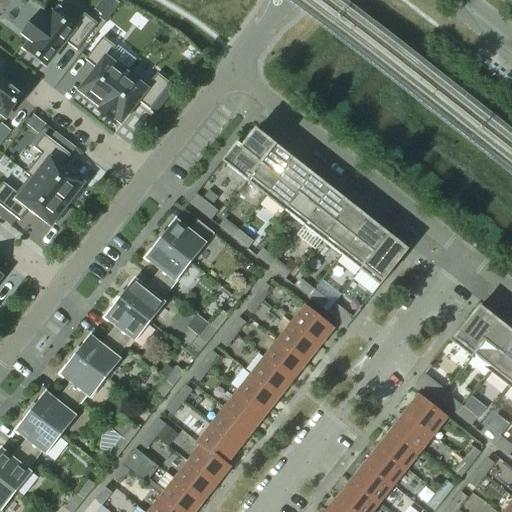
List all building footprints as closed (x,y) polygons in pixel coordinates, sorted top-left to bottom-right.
[(41,14),(24,35),(32,41),(25,49),(46,66),(65,43),(77,52),(92,33),(79,23),(73,30),(53,15),(49,20),(41,14)] [(113,53),(99,42),(85,61),(97,70),(80,92),(100,108),(126,75),(107,60),(113,53)] [(0,76),(9,65),(0,58),(0,112),(6,117),(23,96),(0,77),(0,76)] [(151,83),(145,90),(126,75),(100,108),(101,109),(99,112),(115,125),(117,122),(120,124),(137,103),(149,112),(164,93),(151,83)] [(247,182),(275,146),(268,141),(270,138),(262,131),(261,131),(259,134),(255,131),(242,148),(236,143),(221,162),(247,182)] [(55,133),(49,140),(51,142),(70,156),(75,149),(55,133)] [(70,156),(51,142),(41,154),(49,160),(34,180),(67,205),(69,202),(71,204),(83,190),(80,188),(83,185),(61,168),(70,156)] [(266,197),(294,161),(287,156),(289,153),(280,146),(278,149),(275,146),(247,182),(266,197)] [(284,211),(312,176),(305,171),(308,167),(299,161),(297,164),(294,161),(266,197),(284,211)] [(303,226),(331,191),(324,186),(327,182),(318,175),(315,179),(312,176),(284,211),(303,226)] [(67,205),(34,180),(19,199),(11,193),(1,206),(19,221),(29,209),(50,226),(53,223),(55,225),(67,210),(64,208),(67,205)] [(322,241),(350,206),(343,200),(346,197),(337,190),(334,193),(331,191),(303,226),(322,241)] [(217,212),(196,195),(188,204),(210,221),(217,212)] [(341,256),(369,221),(362,215),(365,212),(356,205),(353,208),(350,206),(322,241),(341,256)] [(190,264),(213,236),(214,235),(197,222),(190,232),(175,220),(160,240),(190,264)] [(238,231),(224,220),(218,228),(232,239),(238,231)] [(360,271),(388,236),(381,230),(383,227),(375,220),(372,223),(369,221),(341,256),(360,271)] [(253,243),(239,232),(238,231),(232,239),(247,250),(253,243)] [(394,267),(407,251),(400,245),(402,242),(393,235),(391,238),(388,236),(360,271),(380,286),(394,268),(394,267)] [(168,293),(190,264),(160,240),(144,260),(159,271),(152,280),(168,293)] [(276,261),(262,250),(256,257),(270,268),(276,261)] [(291,272),(277,261),(276,261),(270,268),(285,280),(291,272)] [(165,304),(162,301),(168,293),(152,280),(145,288),(135,280),(119,300),(150,324),(165,304)] [(314,291),(300,280),(294,287),(308,298),(314,291)] [(239,303),(251,288),(243,282),(232,297),(239,303)] [(262,302),(272,290),(264,284),(255,296),(262,302)] [(328,302),(314,291),(308,298),(322,310),(328,302)] [(252,314),(262,302),(255,296),(245,309),(252,314)] [(134,343),(150,324),(119,300),(103,319),(114,328),(107,336),(124,349),(130,340),(134,343)] [(354,320),(334,304),(327,313),(346,329),(354,320)] [(319,347),(333,329),(304,306),(290,324),(319,347)] [(471,358),(499,323),(492,317),(494,314),(485,307),(483,310),(479,307),(466,324),(463,322),(449,341),(471,358)] [(217,331),(228,317),(221,311),(209,325),(217,331)] [(245,324),(238,318),(228,330),(235,336),(245,324)] [(489,373),(511,344),(511,333),(510,332),(511,330),(511,328),(504,322),(502,325),(499,323),(471,358),(489,373)] [(319,347),(290,324),(277,341),(306,364),(319,347)] [(206,345),(217,331),(209,325),(198,339),(206,345)] [(226,348),(235,336),(228,330),(219,343),(226,348)] [(117,357),(123,349),(124,349),(107,336),(101,345),(90,336),(74,356),(105,380),(121,360),(117,357)] [(293,381),(306,364),(277,341),(264,358),(293,381)] [(508,388),(511,383),(511,344),(489,373),(508,388)] [(208,370),(218,358),(211,352),(201,364),(208,370)] [(90,400),(105,380),(74,356),(59,376),(70,384),(63,393),(79,406),(86,397),(90,400)] [(279,398),(293,381),(264,358),(250,375),(279,398)] [(199,382),(208,370),(201,364),(192,377),(199,382)] [(172,388),(183,373),(176,367),(165,382),(172,388)] [(445,391),(423,374),(415,383),(437,400),(445,391)] [(266,415),(279,398),(250,375),(237,392),(266,415)] [(161,402),(172,388),(165,382),(153,396),(161,402)] [(181,404),(191,392),(184,386),(174,399),(181,404)] [(266,415),(237,392),(223,409),(252,432),(266,415)] [(72,414),(79,406),(63,393),(56,401),(45,393),(30,413),(61,437),(76,417),(72,414)] [(447,419),(418,396),(404,414),(433,437),(447,419)] [(462,407),(448,396),(442,404),(456,415),(462,407)] [(172,416),(181,404),(174,399),(165,410),(172,416)] [(477,419),(462,408),(462,407),(456,415),(471,427),(477,419)] [(239,449),(252,432),(223,409),(210,426),(239,449)] [(45,457),(60,437),(61,437),(30,413),(14,433),(25,441),(18,449),(34,462),(41,454),(45,457)] [(433,437),(404,414),(390,431),(419,453),(433,437)] [(155,438),(165,426),(158,420),(148,432),(155,438)] [(128,444),(139,430),(131,424),(120,438),(128,444)] [(239,449),(210,426),(196,444),(200,447),(200,446),(226,466),(226,465),(239,449)] [(500,437),(486,426),(480,434),(494,445),(500,437)] [(419,453),(390,431),(377,448),(406,470),(419,453)] [(145,450),(155,438),(148,432),(138,445),(145,450)] [(511,451),(511,446),(500,437),(494,445),(508,456),(511,451)] [(116,459),(128,444),(120,438),(109,453),(116,459)] [(226,466),(200,446),(200,447),(187,463),(216,486),(230,468),(226,465),(226,466)] [(406,470),(377,448),(364,464),(393,487),(406,470)] [(470,466),(480,454),(472,448),(463,460),(470,466)] [(32,473),(28,471),(34,462),(18,449),(12,458),(1,449),(0,450),(0,480),(16,493),(32,473)] [(195,511),(202,503),(173,480),(164,493),(148,480),(158,468),(134,450),(121,467),(128,472),(160,498),(177,511),(195,511)] [(484,477),(494,465),(486,459),(477,471),(484,477)] [(460,478),(470,466),(463,460),(453,472),(460,478)] [(216,486),(187,463),(173,480),(202,503),(216,486)] [(393,487),(364,464),(351,480),(380,503),(393,487)] [(118,485),(128,472),(121,467),(111,479),(118,485)] [(474,489),(484,477),(477,471),(467,483),(474,489)] [(1,511),(16,493),(0,480),(0,511),(1,511)] [(373,511),(380,503),(351,480),(337,498),(355,511),(373,511)] [(94,486),(87,481),(75,495),(83,501),(94,486)] [(443,500),(453,488),(446,482),(436,494),(443,500)] [(101,506),(111,494),(104,488),(94,501),(101,506)] [(457,511),(467,499),(460,493),(450,505),(457,511)] [(433,511),(443,500),(436,494),(426,506),(433,511)] [(67,511),(74,511),(83,501),(75,495),(64,509),(67,511)] [(177,511),(160,498),(148,511),(177,511)] [(355,511),(337,498),(325,511),(355,511)] [(96,511),(101,506),(94,501),(85,511),(96,511)]
